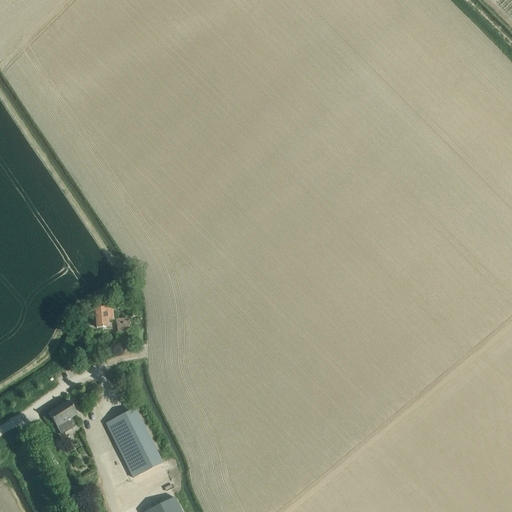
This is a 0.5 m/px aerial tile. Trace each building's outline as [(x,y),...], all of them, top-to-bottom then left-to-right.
[(98,329),(112,327),(112,322),(114,322),(127,321),(126,301),(107,302),(108,307),(96,308),(96,310),(93,310),(95,327),(98,327),(98,329)] [(128,326),(127,321),(114,322),(116,341),(130,340),(129,326),(128,326)] [(62,435),(75,427),(70,419),(77,414),(68,401),(48,414),(57,427),(62,435)] [(133,478),(141,474),(162,463),(135,409),(115,419),(115,420),(106,424),(133,478)] [(181,511),(174,497),(144,511),(181,511)]
